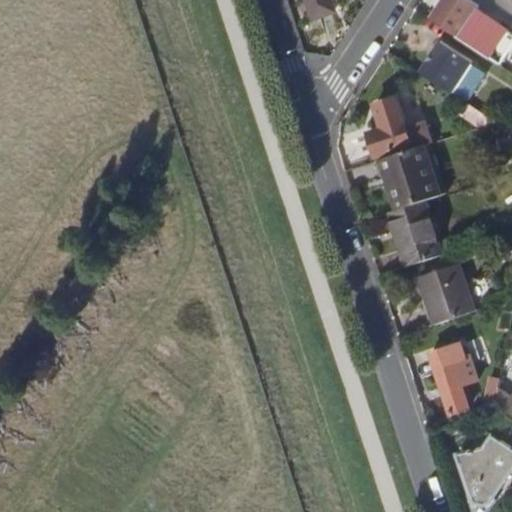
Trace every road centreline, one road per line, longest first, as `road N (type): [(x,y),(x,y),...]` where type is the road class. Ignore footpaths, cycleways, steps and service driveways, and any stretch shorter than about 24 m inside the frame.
road 1 (tertiary): [(303,114),(435,511)]
road 2 (unclassified): [(303,114),(337,86),(394,0)]
